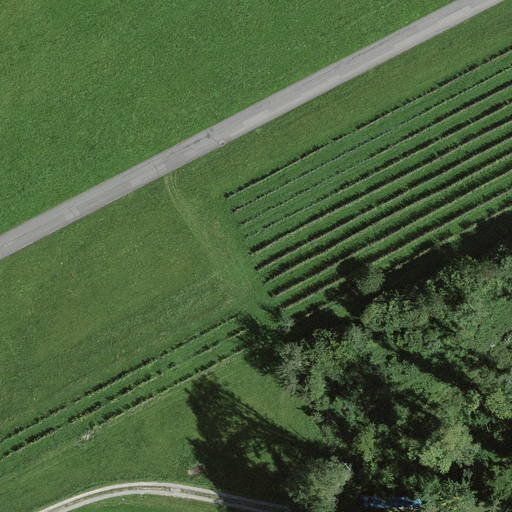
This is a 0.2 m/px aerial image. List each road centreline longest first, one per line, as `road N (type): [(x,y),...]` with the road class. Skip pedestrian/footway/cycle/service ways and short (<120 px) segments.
road 1 (unclassified): [(0,248),(483,0)]
road 2 (track): [(55,511),(151,487),(308,511)]
